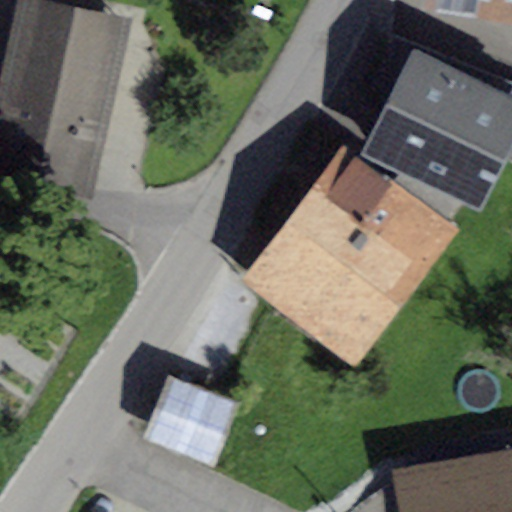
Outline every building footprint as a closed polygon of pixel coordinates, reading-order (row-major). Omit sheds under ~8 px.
[(511,0),(438,0),(511,11),(511,0)] [(0,118),(0,184),(99,208),(142,28),(28,1),(0,118)] [(472,196),(511,114),(511,83),(400,29),(348,135),(472,196)] [(380,236),(416,188),(333,127),(297,174),(380,236)] [(451,215),(416,188),(380,236),(297,174),(229,266),(347,354),(451,215)] [(0,269),(18,240),(0,229),(0,269)] [(208,457),(234,390),(159,361),(133,428),(208,457)] [(394,511),(511,511),(511,434),(385,457),(394,511)]
